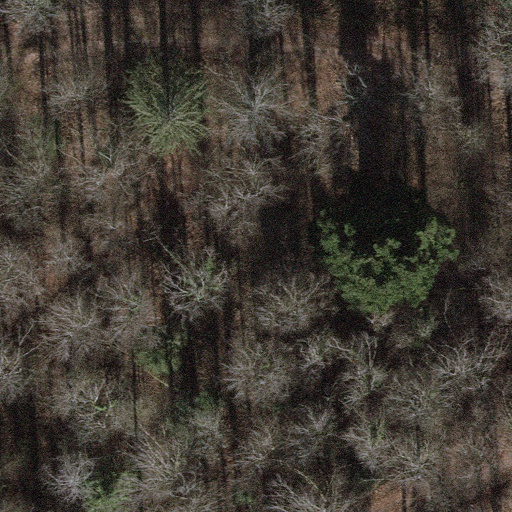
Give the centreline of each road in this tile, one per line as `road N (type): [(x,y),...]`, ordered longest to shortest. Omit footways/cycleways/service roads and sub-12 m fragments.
road 1 (track): [(511,71),(115,34),(0,71)]
road 2 (track): [(384,511),(511,446)]
